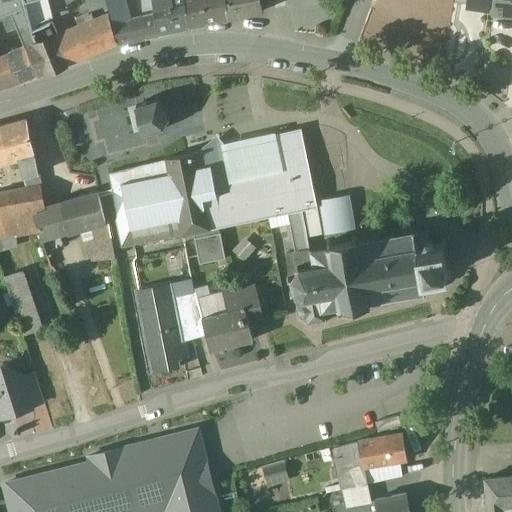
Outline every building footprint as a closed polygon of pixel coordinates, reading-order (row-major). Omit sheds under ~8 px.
[(23,0),(0,0),(0,16),(11,14),(26,8),(24,1),(23,0)] [(104,0),(86,0),(92,19),(107,13),(104,0)] [(124,0),(107,0),(118,41),(136,39),(130,19),(124,0)] [(124,0),(130,19),(142,16),(137,0),(124,0)] [(137,0),(142,16),(154,13),(152,0),(137,0)] [(184,0),(152,0),(154,13),(158,33),(190,26),(184,0)] [(186,0),(191,25),(216,20),(212,3),(211,0),(186,0)] [(223,0),(227,18),(230,18),(225,0),(211,0),(212,3),(223,0)] [(223,0),(212,3),(216,20),(227,18),(223,0)] [(225,0),(230,18),(264,11),(261,0),(225,0)] [(467,0),(467,6),(490,9),(492,0),(467,0)] [(511,0),(493,0),(492,13),(511,14),(511,0)] [(50,22),(32,30),(28,15),(26,8),(11,14),(24,46),(26,46),(56,34),(50,22)] [(92,19),(72,28),(82,54),(115,40),(107,13),(92,19)] [(154,13),(142,16),(147,36),(158,33),(154,13)] [(142,16),(130,19),(136,39),(147,36),(142,16)] [(72,28),(56,34),(67,61),(82,54),(72,28)] [(56,34),(26,46),(37,73),(67,61),(56,34)] [(24,46),(9,53),(12,60),(19,79),(20,80),(37,73),(26,46),(24,46)] [(12,60),(0,61),(0,67),(6,83),(19,79),(12,60)] [(155,100),(147,103),(146,99),(142,100),(143,104),(135,106),(135,109),(136,109),(141,129),(140,130),(141,133),(150,130),(152,134),(154,133),(153,129),(161,127),(162,130),(165,129),(163,125),(167,118),(171,118),(170,115),(167,116),(165,108),(168,107),(166,104),(163,106),(158,101),(158,98),(155,97),(155,100)] [(26,119),(0,126),(10,160),(33,153),(26,119)] [(0,126),(0,125),(0,162),(10,160),(0,126)] [(299,129),(272,135),(219,146),(218,146),(217,145),(205,147),(205,149),(193,152),(193,151),(164,158),(164,159),(105,172),(114,215),(115,219),(121,246),(132,244),(170,235),(180,233),(177,218),(176,213),(203,207),(208,228),(216,226),(281,213),(299,209),(315,205),(299,129)] [(36,166),(27,168),(31,187),(40,186),(36,166)] [(31,187),(0,192),(0,216),(0,218),(45,209),(40,186),(31,187)] [(97,191),(59,202),(68,232),(91,227),(105,223),(97,191)] [(346,194),(319,199),(324,232),(332,231),(334,242),(346,240),(344,229),(352,228),(346,194)] [(59,202),(47,206),(49,209),(33,214),(42,238),(68,232),(59,202)] [(203,207),(176,213),(177,218),(180,233),(192,231),(193,237),(198,263),(224,257),(218,232),(217,232),(216,226),(208,228),(203,207)] [(299,209),(286,212),(294,251),(306,249),(307,247),(299,209)] [(105,223),(91,227),(93,237),(109,233),(105,223)] [(372,238),(356,241),(356,238),(354,238),(354,234),(351,234),(352,239),(346,240),(334,242),(329,243),(328,239),(325,239),(326,243),(325,243),(325,246),(310,249),(307,247),(306,249),(294,251),(284,253),(287,270),(286,276),(285,275),(285,278),(289,279),(291,289),(287,291),(289,294),(293,291),(301,297),(299,302),(295,308),(296,314),(302,318),(304,317),(305,322),(303,324),(305,325),(306,323),(322,320),(325,322),(326,320),(324,318),(322,310),(337,307),(337,310),(339,310),(339,314),(342,313),(341,309),(364,305),(365,309),(368,309),(367,305),(368,304),(368,302),(383,299),(384,303),(387,302),(386,298),(402,296),(402,300),(405,299),(405,295),(420,292),(421,296),(424,296),(423,292),(424,291),(424,290),(428,289),(436,287),(438,288),(439,287),(437,285),(434,273),(443,272),(448,275),(451,271),(446,268),(445,266),(446,266),(446,264),(448,264),(448,262),(446,262),(444,251),(445,251),(445,249),(443,249),(443,248),(442,248),(442,246),(445,240),(442,238),(438,243),(432,244),(432,242),(428,239),(427,232),(428,230),(426,229),(425,231),(417,232),(417,231),(413,232),(412,231),(411,231),(410,227),(408,228),(408,232),(393,234),(392,230),(389,231),(390,235),(374,237),(374,233),(371,234),(372,238)] [(109,233),(93,237),(97,256),(98,255),(101,266),(111,264),(110,257),(113,256),(109,233)] [(39,329),(20,272),(4,278),(22,335),(39,329)] [(191,278),(183,280),(183,284),(184,290),(193,288),(191,278)] [(193,288),(184,290),(185,298),(186,298),(197,295),(195,287),(193,288)] [(255,288),(222,296),(226,311),(202,317),(200,318),(205,336),(209,350),(252,339),(248,324),(263,320),(255,288)] [(184,290),(169,293),(170,294),(168,295),(178,342),(182,341),(193,338),(188,321),(186,298),(185,298),(184,290)] [(169,293),(138,299),(152,372),(179,367),(176,359),(186,357),(182,341),(178,342),(168,295),(170,294),(169,293)] [(197,295),(186,298),(188,321),(193,338),(205,336),(200,318),(202,317),(197,295)] [(73,319),(62,323),(70,346),(81,342),(73,319)] [(0,364),(0,414),(19,408),(20,411),(30,407),(30,405),(27,396),(28,395),(24,383),(23,384),(21,378),(20,374),(0,364)] [(35,373),(21,378),(23,384),(24,383),(28,395),(27,396),(30,405),(43,400),(35,373)] [(378,429),(403,425),(402,416),(377,420),(378,429)] [(218,511),(197,429),(2,479),(10,511),(164,511),(218,511)] [(403,435),(361,443),(363,463),(408,455),(403,435)] [(361,441),(335,447),(343,488),(367,483),(363,463),(361,443),(361,441)] [(264,465),(270,485),(291,479),(285,459),(264,465)] [(511,476),(484,480),(487,509),(511,506),(511,476)] [(367,483),(343,488),(347,506),(371,500),(367,483)] [(410,511),(406,494),(375,500),(377,511),(410,511)]
